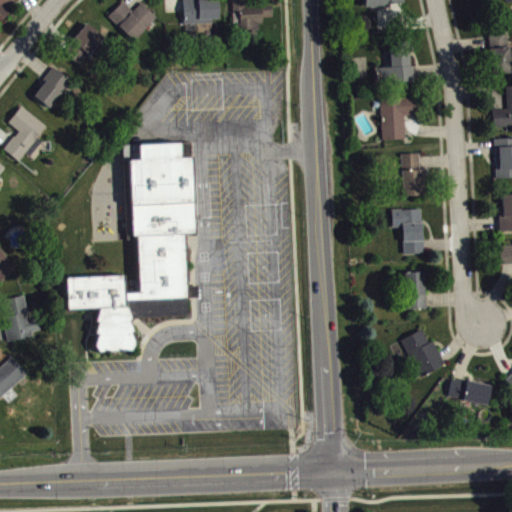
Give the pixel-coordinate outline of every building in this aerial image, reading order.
[(0,0),(0,17),(10,11),(4,5),(11,0),(0,0)] [(121,0),(109,12),(118,23),(117,25),(130,38),(154,16),(139,1),(131,10),(121,0)] [(181,0),(182,23),(210,22),(210,17),(216,17),(215,0),(181,0)] [(229,0),(230,12),(237,11),(238,21),(232,21),(232,29),(257,29),(257,22),(260,22),(260,15),(271,15),(270,3),(260,3),(259,0),(229,0)] [(405,0),(365,0),(366,11),(406,10),(405,0)] [(77,64),(102,36),(85,22),(70,38),(73,41),(64,53),(77,64)] [(511,77),(511,46),(511,37),(492,37),(493,78),(511,77)] [(414,87),(412,51),(391,51),(392,72),(378,73),(378,88),(414,87)] [(32,93),(47,106),(70,80),(51,65),(37,82),(40,84),(32,93)] [(495,133),(511,132),(511,91),(508,91),(509,115),(494,115),(495,133)] [(407,145),(406,121),(420,120),(420,103),(382,104),(384,145),(407,145)] [(6,122),(19,105),(43,124),(35,135),(40,140),(27,156),(23,152),(17,160),(2,147),(12,135),(13,135),(17,130),(6,122)] [(121,145),(155,143),(189,142),(194,233),(183,233),(187,313),(131,316),(128,319),(132,329),(130,330),(134,341),(130,349),(121,347),(107,348),(98,351),(93,344),(96,332),(94,331),(97,320),(94,319),(98,306),(66,307),(64,277),(123,275),(124,290),(137,290),(135,236),(131,236),(127,160),(122,159),(121,145)] [(511,143),(497,144),(498,184),(511,183),(511,143)] [(424,201),(423,159),(402,159),(403,201),(424,201)] [(511,236),(511,199),(503,200),(504,213),(500,214),(501,237),(511,236)] [(404,233),(405,260),(425,259),(423,214),(394,215),(394,234),(404,233)] [(0,276),(13,265),(0,249),(0,276)] [(511,252),(501,253),(502,270),(511,269),(511,252)] [(428,314),(427,277),(406,278),(408,315),(428,314)] [(22,293),(28,320),(36,318),(39,328),(30,330),(31,334),(6,340),(1,316),(6,315),(2,298),(22,293)] [(403,346),(422,383),(445,371),(426,334),(403,346)] [(0,394),(25,372),(11,357),(0,365),(0,394)] [(489,410),(493,391),(453,384),(450,403),(489,410)]
